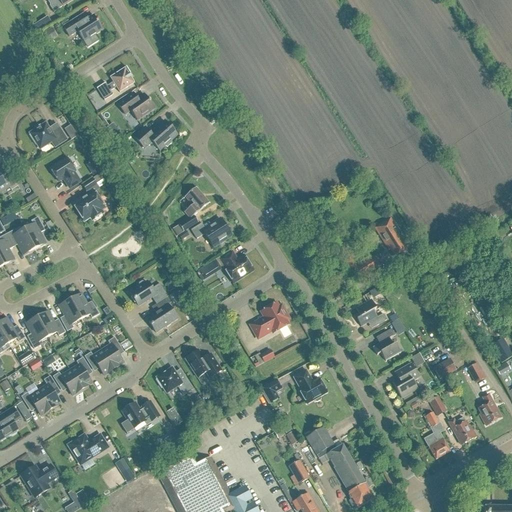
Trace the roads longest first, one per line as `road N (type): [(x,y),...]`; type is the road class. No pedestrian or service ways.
road 1 (residential): [(419,496),(287,272)]
road 2 (residential): [(256,223),(195,147),(204,128),(137,35)]
road 3 (residential): [(511,411),(423,273),(404,268),(361,283)]
road 4 (residential): [(0,460),(134,379),(148,360)]
road 5 (residential): [(6,140),(15,112),(137,35)]
road 6 (residential): [(148,360),(287,272)]
road 7 (residential): [(75,247),(6,140)]
